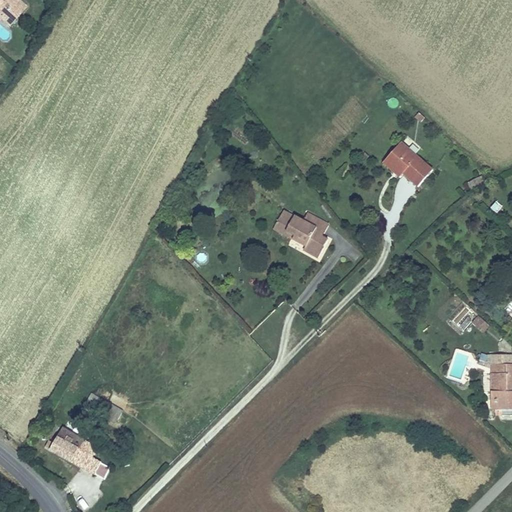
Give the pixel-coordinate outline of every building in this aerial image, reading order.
[(0,0),(0,12),(4,16),(1,19),(9,26),(26,7),(18,0),(0,0)] [(386,106),(396,111),(401,101),(391,96),(386,106)] [(402,143),(388,160),(404,174),(418,187),(433,170),(402,143)] [(400,178),(404,174),(388,160),(384,164),(400,178)] [(480,178),(469,183),(472,191),(484,186),(480,178)] [(319,235),(325,223),(307,214),(303,222),(294,217),(294,218),(283,212),(278,222),(289,228),(287,232),(295,236),(293,240),(306,247),(304,251),(319,258),(328,240),(322,237),(319,235)] [(274,230),(293,240),(295,236),(287,232),(289,228),(278,222),(274,230)] [(328,225),(325,223),(319,235),(322,237),(328,225)] [(474,323),(484,332),(489,326),(479,318),(474,323)] [(511,356),(492,357),(492,404),(498,404),(501,410),(511,409),(511,392),(508,392),(508,385),(511,384),(511,356)] [(85,406),(99,414),(101,410),(118,420),(123,411),(92,393),(91,394),(85,406)] [(116,423),(118,420),(101,410),(99,414),(116,423)] [(50,442),(46,448),(81,468),(86,458),(78,453),(83,444),(85,441),(63,429),(58,438),(54,445),(50,442)] [(86,458),(81,468),(85,470),(90,460),(92,457),(94,458),(103,441),(89,433),(85,441),(83,444),(78,453),(86,458)] [(102,463),(94,458),(92,457),(90,460),(85,470),(95,475),(105,480),(111,469),(102,463)]
